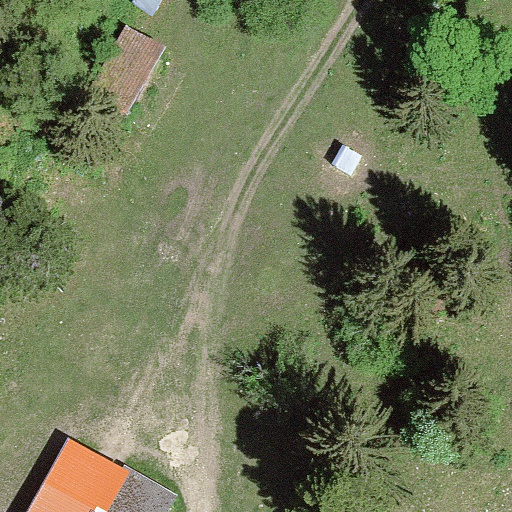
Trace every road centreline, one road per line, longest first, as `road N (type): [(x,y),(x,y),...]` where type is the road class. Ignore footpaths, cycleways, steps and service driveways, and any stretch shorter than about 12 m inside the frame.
road 1 (track): [(193,308),(255,159),(362,0)]
road 2 (track): [(193,308),(190,426),(214,511)]
